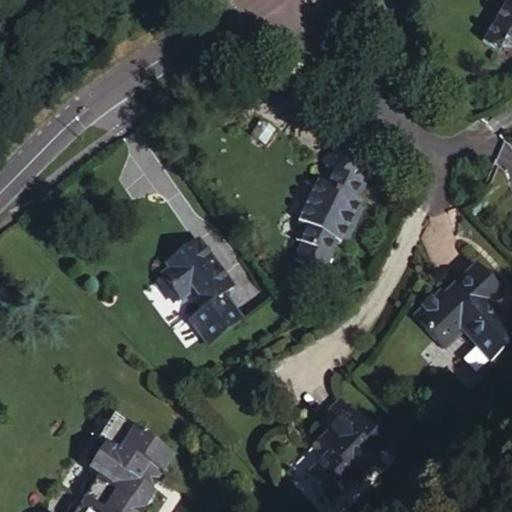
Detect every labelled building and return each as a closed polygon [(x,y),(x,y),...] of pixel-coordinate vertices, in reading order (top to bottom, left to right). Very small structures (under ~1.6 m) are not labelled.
[(511,0),(507,0),(503,9),(499,6),(477,44),(493,54),(496,49),(501,53),(503,49),(511,54),(511,0)] [(360,179),(376,162),(342,132),(322,155),(330,162),(321,179),(315,176),(293,216),(298,219),(289,235),(296,239),(286,254),(315,270),(332,239),(335,242),(339,236),(356,205),(359,200),(356,199),(365,182),(360,179)] [(356,205),(339,236),(344,238),(360,208),(356,205)] [(211,261),(188,230),(157,252),(163,259),(153,266),(171,290),(185,280),(199,299),(181,311),(201,338),(237,312),(216,284),(221,281),(208,263),(211,261)] [(224,279),(211,261),(208,263),(221,281),(224,279)] [(473,265),(455,283),(442,296),(438,291),(430,300),(428,298),(417,308),(418,311),(410,318),(441,349),(460,330),(489,360),(511,336),(511,327),(498,313),(493,317),(484,308),(488,302),(497,295),(496,289),(473,265)] [(167,293),(171,290),(153,266),(148,269),(167,293)] [(484,308),(493,317),(498,313),(488,302),(484,308)] [(386,445),(339,397),(316,419),(327,430),(316,440),(327,451),(305,473),(318,487),(315,490),(328,502),(352,478),(356,481),(379,459),(374,455),(386,445)] [(135,511),(145,497),(140,495),(161,460),(155,456),(160,450),(105,417),(79,457),(86,461),(78,474),(88,479),(85,484),(74,501),(69,508),(67,511),(135,511)] [(69,499),(74,501),(85,484),(80,481),(74,482),(68,493),(69,499)]
